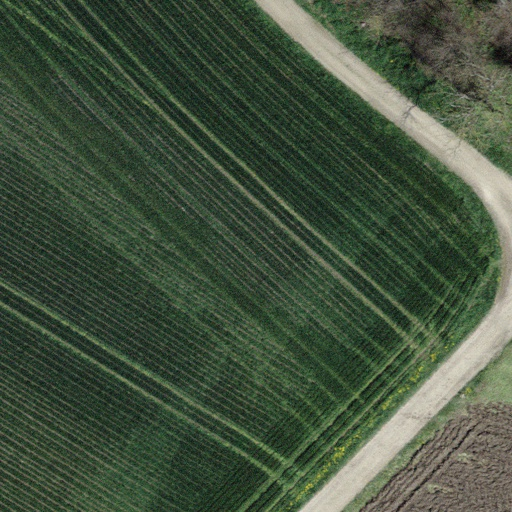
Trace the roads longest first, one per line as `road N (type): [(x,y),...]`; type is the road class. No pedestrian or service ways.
road 1 (track): [(265,0),(511,215)]
road 2 (track): [(327,511),(511,314)]
